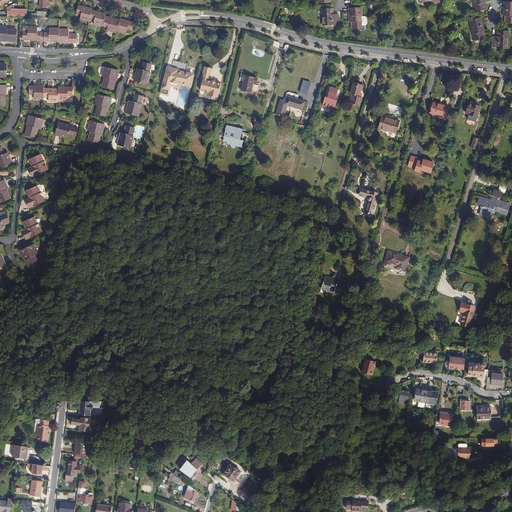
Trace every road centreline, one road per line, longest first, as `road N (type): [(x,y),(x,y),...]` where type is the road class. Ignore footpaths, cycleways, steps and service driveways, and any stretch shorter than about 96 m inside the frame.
road 1 (tertiary): [(384,52),(217,17),(158,26)]
road 2 (residential): [(504,67),(447,262)]
road 3 (residential): [(511,393),(482,393),(416,373),(357,397)]
road 4 (residential): [(384,52),(338,204)]
road 5 (tertiary): [(504,67),(384,52)]
